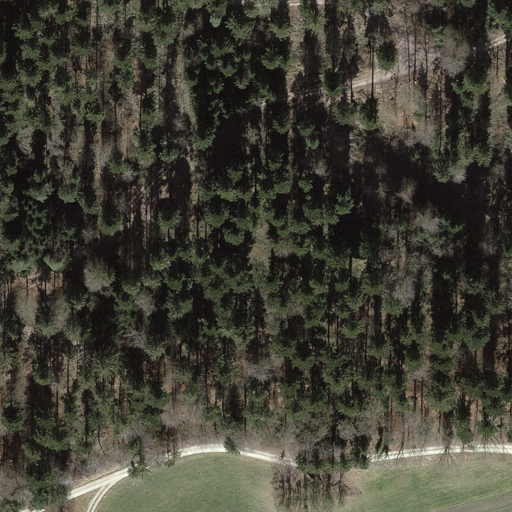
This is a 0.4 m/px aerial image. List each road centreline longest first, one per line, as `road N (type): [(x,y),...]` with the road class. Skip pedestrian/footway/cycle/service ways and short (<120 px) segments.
road 1 (track): [(423,63),(226,117),(155,175),(76,260),(0,300)]
road 2 (track): [(511,452),(293,463),(239,447),(198,448),(32,511)]
road 3 (track): [(222,0),(355,3),(394,25),(423,63),(511,33)]
